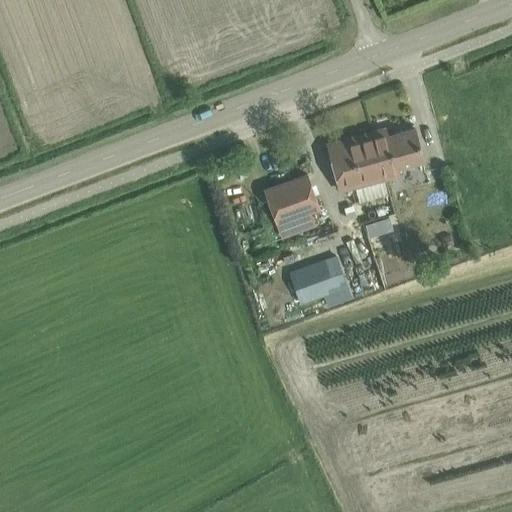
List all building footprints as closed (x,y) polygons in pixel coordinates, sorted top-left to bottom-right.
[(373,130),(385,178),(399,174),(396,165),(424,158),(415,127),(387,135),(385,127),(373,130)] [(327,143),(340,190),(385,178),(373,130),(327,143)] [(314,223),(309,209),(319,206),(307,174),(265,189),(282,234),(314,223)] [(408,206),(403,190),(389,194),(394,210),(395,209),(408,206)] [(374,221),(365,224),(369,236),(378,233),(374,221)] [(418,267),(407,237),(369,251),(380,282),(418,267)] [(352,297),(336,254),(290,271),(302,303),(324,294),(329,306),(352,297)]
